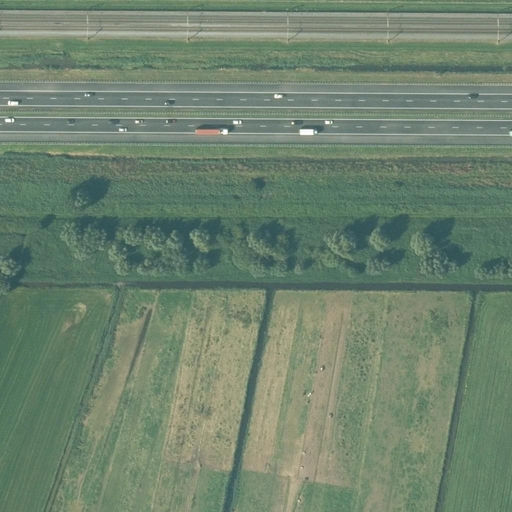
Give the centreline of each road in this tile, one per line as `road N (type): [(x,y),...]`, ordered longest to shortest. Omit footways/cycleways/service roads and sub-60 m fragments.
road 1 (motorway): [(0,125),(511,129)]
road 2 (motorway): [(511,100),(0,97)]
road 3 (track): [(0,2),(511,5)]
